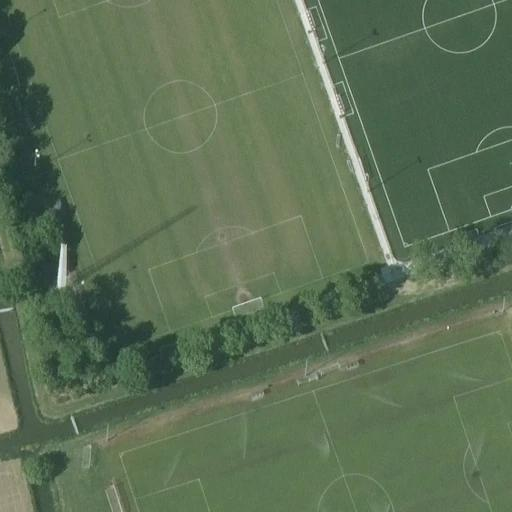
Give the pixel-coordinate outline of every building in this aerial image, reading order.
[(318,34),(323,32),(318,16),(312,18),(318,34)] [(352,129),(357,127),(351,111),(346,113),(352,129)] [(27,131),(32,129),(26,113),(21,115),(27,131)] [(59,220),(65,218),(59,202),(54,204),(59,220)] [(346,374),(358,370),(356,365),(344,369),(346,374)] [(251,402),(263,398),(262,393),(249,397),(251,402)]
